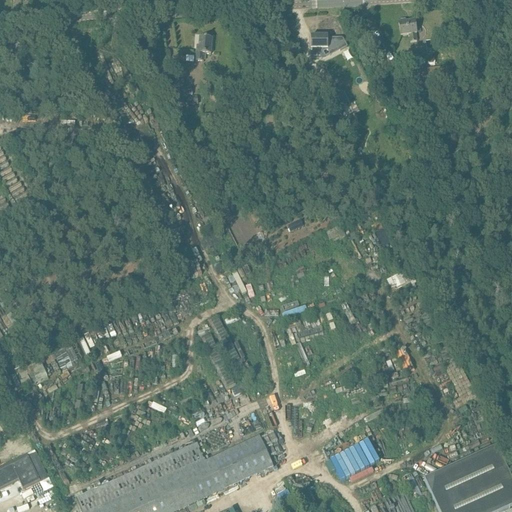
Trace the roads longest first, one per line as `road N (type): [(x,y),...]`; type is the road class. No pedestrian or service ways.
road 1 (unclassified): [(154,13),(342,2)]
road 2 (unclassified): [(0,23),(154,13)]
